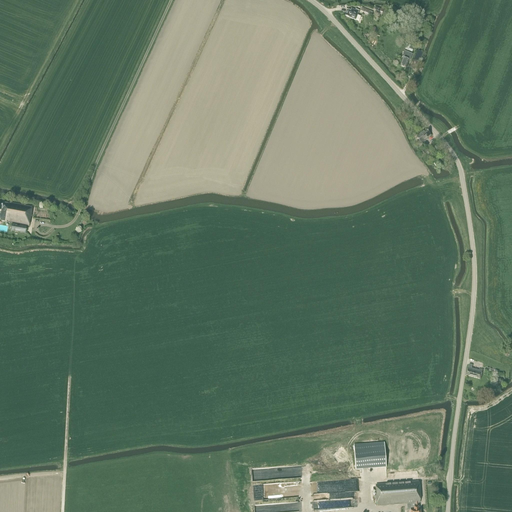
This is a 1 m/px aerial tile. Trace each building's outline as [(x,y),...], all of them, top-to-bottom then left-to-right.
[(373,12),(362,8),(360,13),(371,17),(373,12)] [(353,10),(352,12),(347,10),(345,16),(359,21),(361,17),(357,15),(359,11),(355,9),(355,11),(353,10)] [(403,48),(408,51),(412,52),(414,47),(405,44),(403,48)] [(399,66),(405,69),(409,59),(410,59),(412,54),(405,51),(402,57),(403,58),(399,66)] [(410,67),(416,70),(419,62),(418,62),(422,54),(417,52),(413,60),(410,67)] [(416,137),(419,140),(417,141),(419,145),(421,143),(430,136),(425,130),(416,137)] [(11,231),(25,234),(27,226),(29,227),(32,207),(3,202),(3,203),(0,202),(0,210),(2,211),(0,219),(0,220),(6,222),(12,223),(11,231)] [(0,230),(9,231),(9,225),(0,223),(0,230)] [(480,369),(473,367),(474,364),(470,363),(469,370),(468,375),(470,375),(482,379),(483,376),(483,372),(484,369),(481,368),(480,369)] [(384,443),(354,445),(356,470),(386,468),(384,443)] [(419,509),(419,507),(418,507),(417,503),(420,503),(418,482),(376,486),(378,506),(409,504),(409,510),(410,510),(410,511),(420,511),(420,509),(419,509)]
